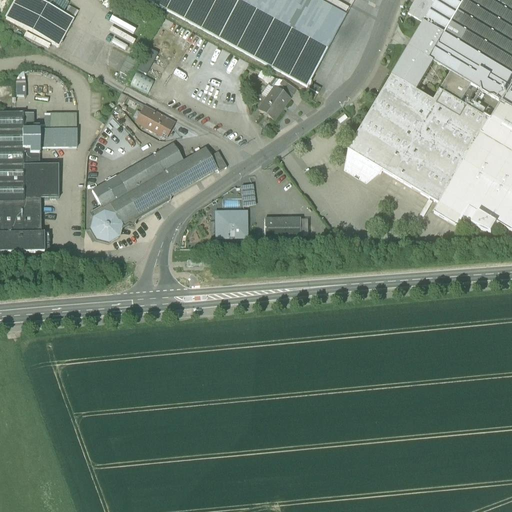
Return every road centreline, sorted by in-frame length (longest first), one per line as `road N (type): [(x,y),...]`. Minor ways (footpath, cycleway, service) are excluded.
road 1 (residential): [(397,0),(365,73),(331,111),(183,213),(157,258)]
road 2 (tertiary): [(165,302),(511,273)]
road 3 (tertiary): [(0,315),(145,304)]
